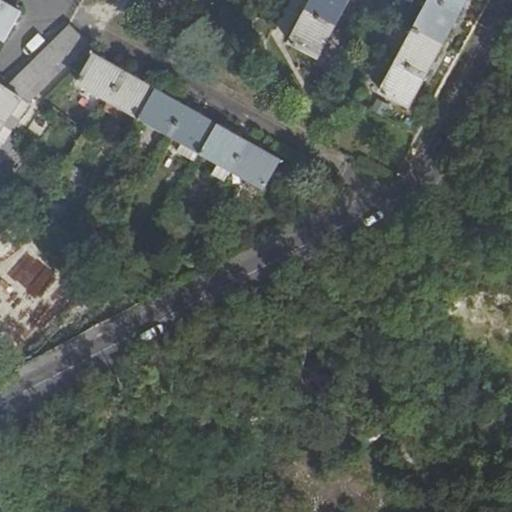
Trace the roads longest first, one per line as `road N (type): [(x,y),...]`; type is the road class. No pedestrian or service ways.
road 1 (residential): [(390,198),(0,402)]
road 2 (residential): [(35,0),(390,198)]
road 3 (residential): [(511,22),(433,173),(390,198)]
